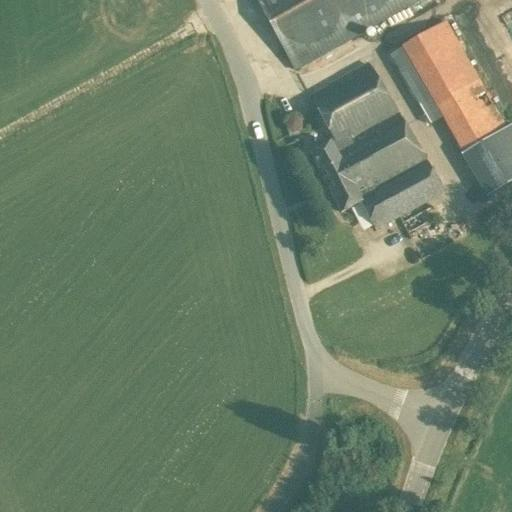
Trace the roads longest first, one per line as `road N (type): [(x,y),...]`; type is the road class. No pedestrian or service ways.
road 1 (unclassified): [(315,370),(244,89),(204,0)]
road 2 (tertiary): [(441,420),(511,288)]
road 3 (unclassified): [(315,370),(441,420)]
